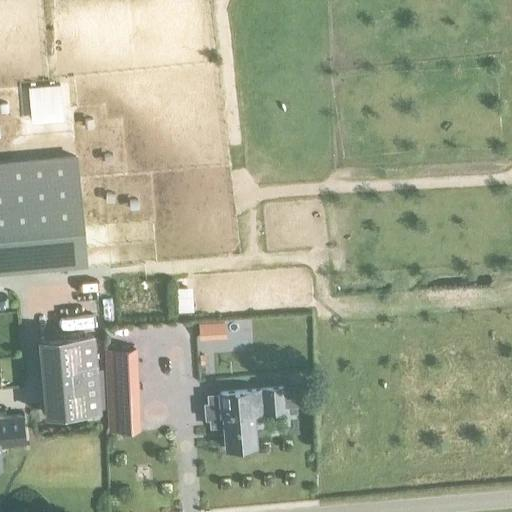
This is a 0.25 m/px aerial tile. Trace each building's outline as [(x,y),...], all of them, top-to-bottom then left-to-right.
[(0,267),(85,260),(75,156),(0,162),(0,267)] [(210,337),(209,323),(199,324),(200,337),(210,337)] [(98,409),(91,333),(40,338),(46,413),(73,411),(98,409)] [(136,392),(133,347),(105,349),(108,394),(136,392)] [(252,413),(264,412),(287,411),(286,386),(218,391),(218,392),(207,393),(207,402),(204,402),(205,419),(209,418),(209,427),(223,426),(225,446),(228,446),(232,452),(243,451),(245,444),(254,444),(252,413)]
